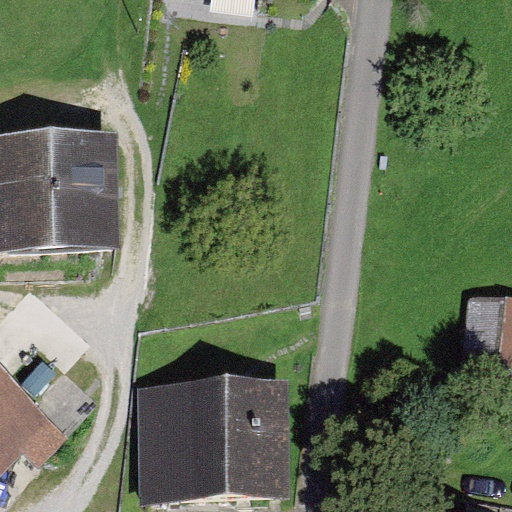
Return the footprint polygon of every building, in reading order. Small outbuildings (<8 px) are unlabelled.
[(149,147),(0,151),(0,266),(152,262),(149,147)] [(511,377),(511,300),(510,300),(502,376),(511,377)] [(505,307),(473,304),(467,372),(499,375),(505,307)] [(0,354),(0,511),(5,511),(83,433),(0,354)] [(307,401),(144,398),(142,507),(305,510),(307,401)]
